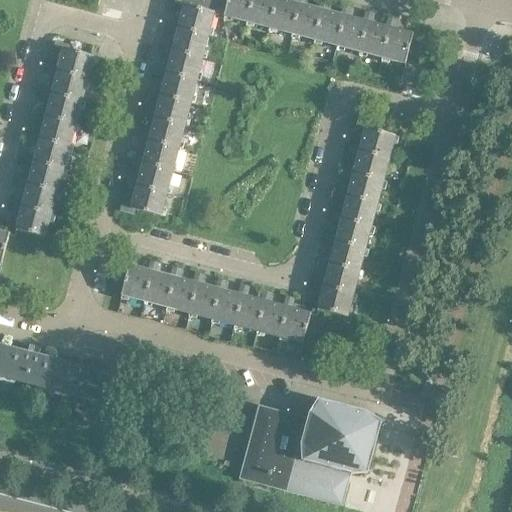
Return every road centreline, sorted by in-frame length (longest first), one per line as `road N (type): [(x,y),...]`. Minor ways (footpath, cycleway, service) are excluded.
road 1 (residential): [(96,231),(298,279),(352,95),(451,125)]
road 2 (residential): [(379,393),(74,312)]
road 3 (residential): [(0,191),(45,20),(56,13),(148,37)]
road 4 (residential): [(379,393),(451,125)]
road 5 (residential): [(96,231),(148,37)]
road 6 (residential): [(451,125),(483,6)]
